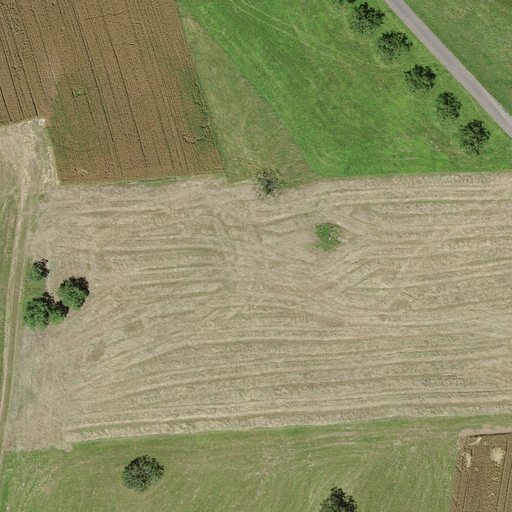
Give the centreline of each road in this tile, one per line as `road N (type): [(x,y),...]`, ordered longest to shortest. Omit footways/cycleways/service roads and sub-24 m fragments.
road 1 (track): [(32,175),(0,421)]
road 2 (track): [(395,0),(511,124)]
